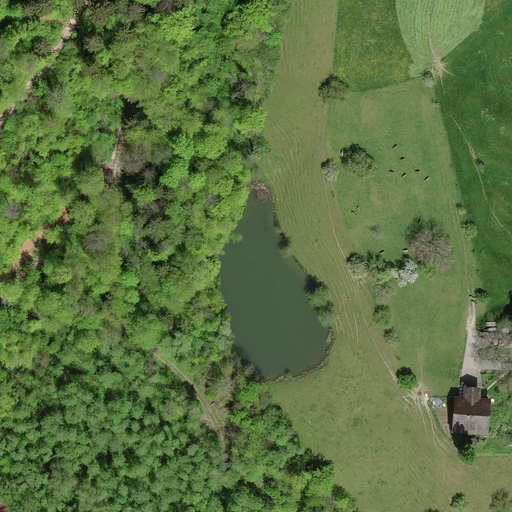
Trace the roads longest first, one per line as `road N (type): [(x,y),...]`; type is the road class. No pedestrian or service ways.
road 1 (track): [(281,511),(234,469),(124,298),(112,221),(115,170),(142,60),(141,0)]
road 2 (track): [(115,170),(23,251),(0,286)]
road 3 (track): [(89,0),(0,120)]
